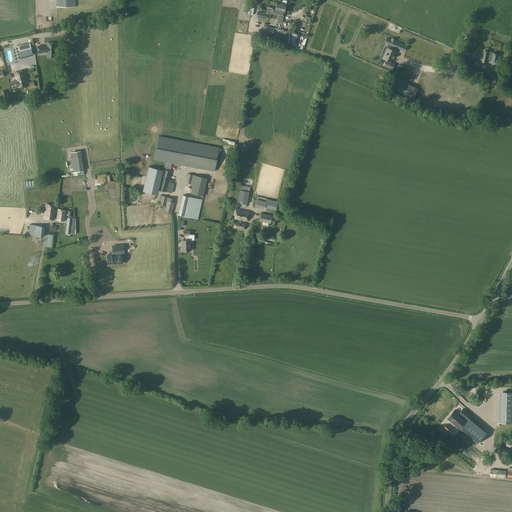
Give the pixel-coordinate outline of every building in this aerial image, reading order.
[(267,7),(266,12),(271,13),(278,14),(279,11),(280,11),(282,5),(276,3),(275,10),(272,9),(272,8),(267,7)] [(279,11),(278,14),(276,22),(281,23),(286,6),(282,5),(280,11),(279,11)] [(264,19),(267,20),(268,14),(257,11),(255,18),(264,19)] [(274,28),(267,27),(266,33),(273,35),(274,28)] [(292,32),(282,30),(279,42),(289,44),(292,32)] [(266,33),(262,32),(261,38),(271,40),(273,35),(266,33)] [(29,39),(17,42),(21,59),(33,55),(29,39)] [(38,46),(38,53),(44,53),(44,52),(47,52),(47,55),(55,55),(55,43),(53,43),(47,43),(47,47),(45,47),(45,46),(38,46)] [(389,45),(388,48),(384,58),(391,61),(395,51),(393,50),(394,47),(389,45)] [(9,60),(17,57),(13,46),(5,49),(9,60)] [(476,55),(460,50),(459,54),(475,59),(476,55)] [(482,57),(481,58),(483,58),(482,62),(486,63),(487,59),(491,60),(492,53),(484,51),(483,57),(482,57)] [(492,53),(491,60),(490,61),(498,63),(500,54),(492,53)] [(27,85),(23,70),(15,73),(16,80),(11,82),(13,88),(27,85)] [(399,81),(395,90),(414,98),(417,89),(399,81)] [(152,148),(150,160),(181,164),(181,167),(185,168),(185,166),(201,168),(201,170),(212,171),(215,145),(156,137),(155,148),(152,148)] [(72,163),(82,161),(80,151),(70,152),(72,163)] [(158,169),(149,167),(143,191),(152,194),(158,169)] [(163,170),(159,190),(166,192),(168,183),(171,172),(163,170)] [(207,178),(188,173),(185,182),(191,184),(190,188),(192,189),(191,193),(203,196),(207,178)] [(73,183),(75,190),(87,187),(86,182),(83,183),(83,180),(73,183)] [(34,181),(25,182),(26,191),(35,190),(34,181)] [(237,203),(247,205),(250,193),(240,191),(237,203)] [(75,205),(82,202),(83,204),(88,201),(85,194),(73,199),(75,205)] [(183,195),(179,215),(197,219),(201,198),(183,195)] [(257,199),(255,206),(264,208),(266,202),(257,199)] [(174,203),(167,201),(164,211),(172,213),(174,203)] [(44,218),(54,219),(57,205),(46,203),(44,218)] [(112,226),(110,211),(112,210),(112,207),(99,209),(102,228),(112,226)] [(56,220),(64,221),(66,210),(58,209),(56,220)] [(235,222),(234,229),(244,230),(245,223),(241,222),(241,221),(247,222),(249,212),(236,210),(234,220),(240,221),(239,222),(235,222)] [(260,221),(269,222),(270,223),(272,216),(261,214),(260,221)] [(36,225),(34,236),(43,237),(44,226),(36,225)] [(185,235),(185,240),(182,240),(182,251),(190,251),(190,240),(189,240),(189,235),(190,235),(190,231),(183,231),(183,235),(185,235)] [(114,251),(115,255),(107,255),(108,264),(123,263),(122,254),(121,254),(121,251),(124,251),(124,245),(112,246),(113,251),(114,251)] [(511,392),(502,392),(501,422),(511,422),(511,392)] [(460,413),(455,410),(448,419),(456,426),(461,430),(470,418),(472,416),(463,409),(460,413)] [(470,418),(461,430),(477,444),(487,433),(470,418)] [(498,455),(511,456),(511,448),(499,447),(498,455)]
